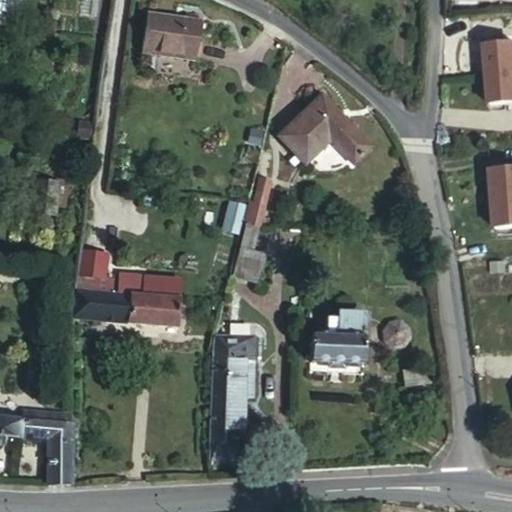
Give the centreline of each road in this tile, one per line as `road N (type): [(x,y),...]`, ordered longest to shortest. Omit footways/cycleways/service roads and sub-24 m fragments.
road 1 (secondary): [(466,489),(116,507),(0,503)]
road 2 (residential): [(409,128),(450,271),(464,376),(466,489)]
road 3 (unknown): [(119,0),(94,224)]
road 4 (residential): [(409,128),(267,10),(243,0)]
road 5 (residential): [(431,0),(428,99),(409,128)]
